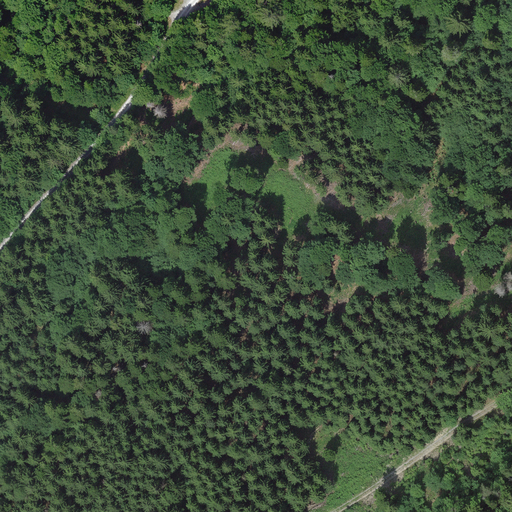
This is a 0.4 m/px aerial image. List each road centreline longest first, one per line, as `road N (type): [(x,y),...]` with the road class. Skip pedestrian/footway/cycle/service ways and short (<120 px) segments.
road 1 (track): [(186,8),(143,84),(0,252)]
road 2 (track): [(331,511),(511,391)]
